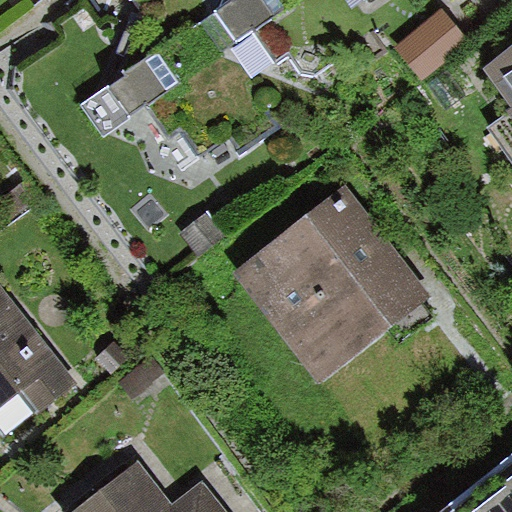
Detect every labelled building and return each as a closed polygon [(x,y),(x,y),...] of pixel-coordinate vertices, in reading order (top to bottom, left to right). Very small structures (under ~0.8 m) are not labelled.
[(130,0),(115,80),(81,103),(103,135),(143,108),(165,140),(180,129),(197,153),(225,134),(235,149),(453,0),(130,0)] [(448,12),(399,53),(426,85),(475,45),(448,12)] [(511,53),(486,73),(511,109),(511,116),(493,130),(511,156),(511,53)] [(432,312),(350,205),(242,288),(324,394),(432,312)] [(77,386),(0,288),(0,415),(21,399),(36,418),(77,386)] [(511,511),(511,458),(510,456),(444,511),(511,511)] [(140,466),(76,511),(223,511),(202,484),(171,507),(140,466)]
